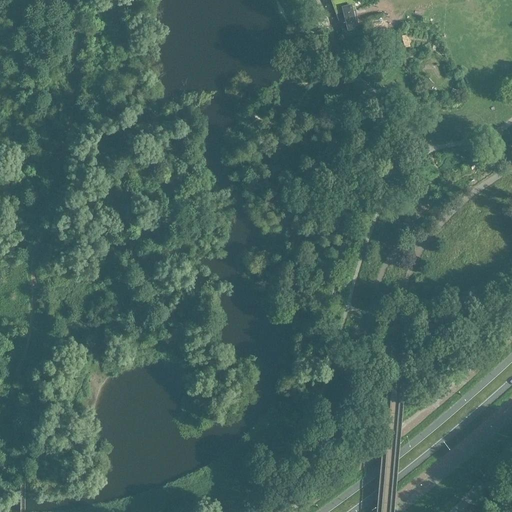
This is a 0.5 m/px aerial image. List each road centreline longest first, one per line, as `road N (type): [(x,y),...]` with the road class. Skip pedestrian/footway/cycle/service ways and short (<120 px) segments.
road 1 (secondary): [(511,357),(325,511)]
road 2 (secondary): [(353,511),(511,381)]
